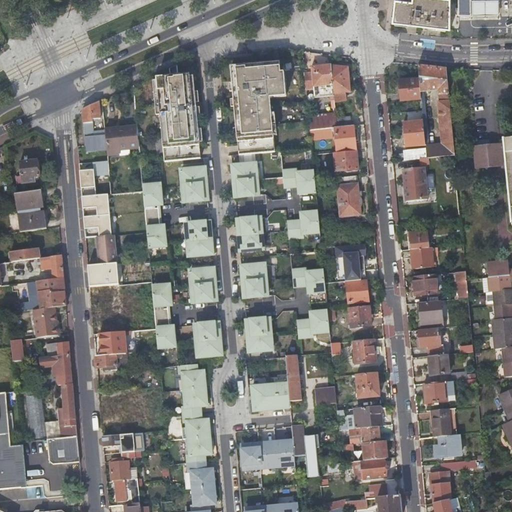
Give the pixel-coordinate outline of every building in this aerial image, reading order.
[(450,31),(450,0),(401,0),(395,3),(392,24),(394,24),(398,25),(399,23),(408,24),(416,25),(418,25),(423,26),(424,26),(432,27),(444,28),(443,30),(447,30),(450,31)] [(457,0),(457,16),(459,16),(459,17),(468,17),(468,16),(470,16),(470,0),(457,0)] [(498,1),(471,1),(472,17),(498,16),(498,1)] [(280,73),(280,63),(265,64),(265,66),(246,68),(246,66),(231,67),(239,156),(275,153),(270,99),(275,98),(275,95),(286,94),(284,73),(280,73)] [(178,78),(176,66),(170,69),(171,79),(153,81),(156,115),(160,115),(164,162),(201,158),(193,77),(178,78)] [(333,85),(331,66),(312,68),(313,87),(333,85)] [(348,68),(331,66),(333,85),(334,94),(334,99),(338,98),(338,96),(337,94),(344,93),(350,92),(348,68)] [(449,94),(446,69),(418,66),(420,80),(421,93),(437,92),(438,95),(449,94)] [(421,93),(420,80),(399,82),(401,101),(422,99),(421,93)] [(439,103),(449,102),(449,94),(438,95),(439,103)] [(87,107),(82,110),(85,138),(86,152),(107,150),(105,131),(93,132),(92,123),(92,119),(100,118),(99,102),(87,107)] [(426,149),(427,159),(455,156),(449,102),(439,103),(442,133),(443,147),(426,148),(426,149)] [(422,106),(423,110),(424,122),(425,135),(433,134),(430,105),(422,106)] [(336,117),(309,119),(310,130),(335,128),(337,128),(336,119),(336,117)] [(337,128),(350,126),(349,117),(347,118),(336,119),(337,128)] [(406,147),(426,146),(425,135),(424,122),(403,124),(406,147)] [(337,153),(356,151),(353,126),(350,126),(337,128),(335,128),(337,153)] [(128,148),(138,147),(137,127),(126,128),(128,148)] [(118,149),(128,148),(126,128),(105,130),(105,131),(107,150),(107,155),(119,154),(118,149)] [(426,146),(426,148),(443,147),(442,133),(433,134),(425,135),(426,146)] [(511,225),(511,224),(511,186),(508,149),(507,139),(503,139),(506,165),(511,225)] [(499,165),(497,146),(477,148),(479,167),(499,165)] [(426,149),(404,151),(405,161),(427,159),(426,149)] [(337,153),(334,153),(336,171),(358,169),(356,151),(337,153)] [(36,161),(19,163),(21,177),(18,177),(19,185),(33,183),(32,177),(38,177),(36,161)] [(257,180),(256,164),(232,166),(233,182),(257,180)] [(206,184),(205,168),(181,171),(182,186),(206,184)] [(297,172),(297,169),(282,170),(283,186),(288,186),(298,185),(299,194),(307,193),(307,192),(316,191),(314,171),(297,172)] [(424,169),(403,170),(406,203),(427,201),(424,169)] [(357,184),(356,176),(336,178),(340,223),(361,221),(360,207),(361,205),(362,202),(361,199),(359,197),(358,184),(357,184)] [(257,180),(233,182),(235,198),(258,196),(257,180)] [(206,184),(182,186),(184,202),(207,200),(206,184)] [(161,204),(159,185),(142,186),(145,217),(156,216),(159,216),(158,208),(158,204),(161,204)] [(41,189),(17,192),(18,202),(43,199),(41,189)] [(43,199),(18,202),(19,211),(38,208),(38,207),(44,206),(43,199)] [(38,210),(20,212),(23,233),(47,230),(45,213),(39,213),(38,210)] [(309,213),(309,211),(301,212),(301,221),(291,222),(287,222),(288,238),(303,237),(303,234),(320,233),(318,212),(309,213)] [(156,216),(145,217),(148,247),(165,245),(163,226),(160,227),(159,221),(159,216),(156,216)] [(262,234),(261,218),(237,221),(238,236),(262,234)] [(211,238),(209,222),(186,224),(187,240),(211,238)] [(410,234),(411,241),(411,250),(428,248),(427,233),(410,234)] [(262,234),(238,236),(240,252),(263,250),(262,234)] [(117,264),(115,235),(105,236),(99,236),(98,237),(97,237),(99,265),(117,264)] [(211,238),(187,240),(188,256),(212,254),(211,238)] [(433,267),(431,248),(428,248),(411,250),(413,269),(433,267)] [(41,259),(40,249),(11,253),(12,263),(40,259),(41,259)] [(64,279),(62,256),(41,259),(40,259),(41,270),(52,268),(53,280),(64,279)] [(508,261),(488,263),(490,292),(494,292),(496,321),(493,321),(495,349),(502,348),(505,377),(511,376),(511,290),(511,282),(511,268),(509,269),(508,261)] [(266,281),(265,265),(241,267),(242,283),(266,281)] [(214,280),(213,269),(190,271),(191,287),(215,285),(214,280)] [(307,274),(307,271),(292,272),(293,288),(299,288),(308,287),(309,296),(317,295),(317,294),(325,293),(324,273),(307,274)] [(325,276),(325,284),(368,280),(367,272),(325,276)] [(459,300),(468,299),(466,272),(456,272),(459,300)] [(437,294),(435,275),(414,277),(416,296),(437,294)] [(67,306),(64,279),(53,280),(44,281),(45,285),(39,286),(42,309),(56,307),(67,306)] [(266,281),(242,283),(244,299),(267,297),(266,281)] [(366,282),(347,284),(348,304),(368,302),(366,282)] [(121,302),(119,284),(90,287),(91,305),(110,303),(121,302)] [(171,304),(169,285),(152,286),(155,318),(166,317),(166,316),(168,316),(168,309),(167,304),(171,304)] [(215,285),(191,287),(193,303),(216,301),(216,292),(215,285)] [(109,333),(124,332),(121,302),(110,303),(112,322),(108,323),(109,333)] [(442,328),(443,328),(442,321),(441,302),(416,304),(417,311),(420,311),(420,320),(421,330),(442,328)] [(9,308),(10,313),(34,310),(40,309),(39,304),(9,308)] [(56,315),(56,307),(42,309),(40,309),(34,310),(35,318),(56,315)] [(369,307),(349,308),(351,329),(371,327),(369,307)] [(319,313),(319,312),(310,313),(311,322),(302,323),(296,323),(298,339),(313,338),(313,334),(329,333),(327,313),(319,313)] [(59,336),(56,315),(35,318),(37,331),(38,339),(59,336)] [(166,317),(155,318),(157,347),(175,346),(173,326),(169,327),(169,322),(168,316),(166,316),(166,317)] [(271,335),(269,319),(246,321),(247,337),(271,335)] [(218,323),(195,325),(196,341),(220,339),(218,323)] [(427,347),(428,357),(429,357),(445,355),(442,328),(421,330),(418,331),(420,348),(427,347)] [(115,354),(126,353),(124,337),(124,332),(109,333),(99,334),(100,344),(110,343),(110,348),(114,348),(115,354)] [(271,335),(247,337),(249,353),(272,351),(271,335)] [(220,339),(196,341),(197,357),(221,355),(220,339)] [(13,342),(14,347),(15,359),(15,361),(25,360),(23,340),(13,342)] [(376,362),(374,340),(353,342),(353,345),(354,348),(355,364),(376,362)] [(71,355),(70,342),(58,343),(60,356),(71,355)] [(46,344),(47,356),(55,355),(53,343),(46,344)] [(331,344),(332,353),(332,356),(341,355),(340,344),(331,344)] [(461,354),(474,353),(473,345),(460,346),(461,354)] [(127,369),(126,353),(115,354),(111,355),(95,356),(96,368),(104,367),(107,367),(108,369),(111,369),(111,370),(127,369)] [(71,355),(60,356),(51,357),(35,359),(36,368),(42,368),(42,369),(55,367),(56,378),(58,378),(59,387),(62,387),(74,386),(71,355)] [(450,374),(448,355),(445,355),(429,357),(430,366),(427,367),(430,367),(431,375),(426,376),(426,377),(450,374)] [(288,385),(290,402),(302,401),(298,356),(286,356),(288,385)] [(196,373),(196,365),(180,366),(180,375),(183,374),(184,390),(205,388),(204,380),(205,380),(205,372),(196,373)] [(453,382),(474,380),(473,376),(467,376),(467,372),(452,374),(453,382)] [(379,397),(377,373),(356,376),(358,399),(379,397)] [(455,401),(453,382),(424,384),(425,403),(455,401)] [(269,386),(271,410),(290,408),(290,402),(288,385),(269,386)] [(78,438),(74,386),(62,387),(64,410),(59,411),(60,423),(62,440),(78,438)] [(269,386),(252,388),(254,411),(271,410),(269,386)] [(205,388),(184,390),(186,406),(183,407),(184,414),(186,413),(186,414),(200,413),(199,406),(208,405),(207,397),(205,397),(205,388)] [(42,389),(17,392),(21,444),(48,441),(62,440),(60,423),(47,425),(42,389)] [(315,391),(316,405),(337,404),(335,389),(315,391)] [(511,389),(500,396),(510,422),(504,425),(511,445),(511,389)] [(10,393),(0,394),(0,490),(27,488),(22,449),(16,445),(11,446),(9,408),(12,408),(10,393)] [(122,408),(131,407),(129,394),(121,395),(122,408)] [(112,428),(113,434),(124,433),(123,421),(132,420),(131,407),(122,408),(100,410),(101,419),(112,418),(112,428)] [(357,415),(359,429),(361,429),(379,427),(382,427),(380,407),(357,409),(357,415)] [(439,437),(451,435),(448,409),(431,410),(434,437),(439,437)] [(186,413),(184,414),(185,423),(187,423),(189,439),(209,437),(208,429),(210,429),(209,420),(201,421),(200,413),(186,414),(186,413)] [(349,416),(351,430),(359,429),(357,415),(349,416)] [(293,441),(295,457),(305,456),(302,426),(292,427),(293,441)] [(385,441),(394,441),(393,434),(380,435),(379,427),(361,429),(362,435),(351,437),(351,445),(353,445),(363,444),(385,441)] [(102,436),(113,435),(113,434),(112,428),(102,429),(102,436)] [(135,452),(133,433),(113,435),(102,436),(103,447),(121,445),(121,453),(135,452)] [(461,455),(459,435),(451,435),(439,437),(440,446),(435,447),(436,457),(461,455)] [(209,437),(189,439),(190,455),(188,455),(188,462),(190,462),(190,463),(204,462),(203,454),(212,453),(211,445),(210,445),(209,437)] [(62,440),(48,441),(51,464),(55,466),(80,464),(78,438),(62,440)] [(295,457),(293,441),(276,443),(278,466),(295,465),(295,457)] [(384,459),(387,459),(385,441),(363,444),(364,454),(361,455),(361,462),(384,459)] [(278,466),(276,443),(259,444),(261,468),(278,466)] [(261,468),(259,444),(242,446),(244,469),(261,468)] [(110,462),(112,481),(115,480),(125,480),(131,479),(130,470),(129,461),(121,461),(121,458),(113,459),(113,462),(110,462)] [(361,462),(353,462),(353,466),(362,466),(363,480),(385,478),(384,459),(361,462)] [(477,467),(476,460),(448,463),(449,470),(477,467)] [(190,462),(188,462),(189,473),(192,472),(193,488),(214,487),(213,478),(214,478),(213,470),(205,471),(204,462),(190,463),(190,462)] [(433,503),(433,502),(451,498),(449,472),(431,474),(433,503)] [(132,490),(133,504),(134,504),(140,503),(137,479),(131,479),(125,480),(115,480),(117,502),(128,501),(127,491),(132,490)] [(214,487),(193,488),(194,504),(192,505),(192,511),(208,511),(208,504),(216,503),(216,495),(214,495),(214,487)] [(399,496),(377,499),(378,505),(379,505),(379,511),(400,511),(400,508),(399,496)] [(459,506),(456,497),(451,498),(433,502),(435,511),(452,511),(451,508),(459,506)] [(346,511),(350,511),(367,510),(365,500),(345,503),(346,511)] [(123,505),(123,511),(140,511),(140,503),(134,504),(133,504),(123,505)] [(140,511),(148,511),(148,503),(140,503),(140,511)]
